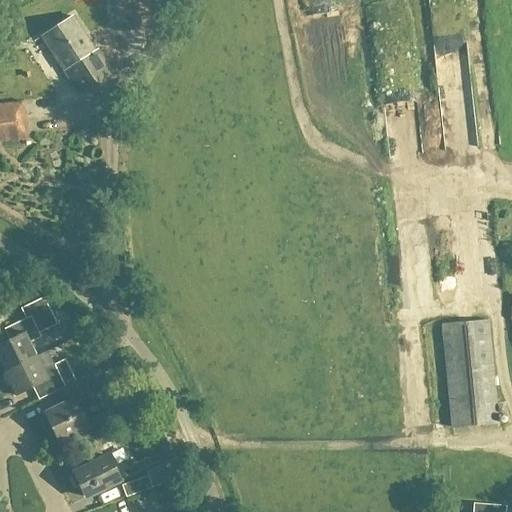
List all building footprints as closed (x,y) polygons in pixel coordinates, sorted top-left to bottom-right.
[(41,39),(64,73),(94,53),(72,19),(41,39)] [(94,53),(64,73),(79,96),(111,75),(96,52),(94,53)] [(0,106),(0,142),(29,138),(23,103),(0,106)] [(0,366),(4,374),(37,358),(30,345),(41,339),(39,335),(57,326),(42,298),(19,309),(25,321),(4,332),(9,343),(0,347),(0,366)] [(497,426),(487,323),(442,327),(452,430),(497,426)] [(38,401),(60,390),(65,387),(54,366),(44,372),(37,358),(4,374),(16,397),(32,389),(38,401)] [(65,387),(60,390),(66,403),(45,414),(60,444),(91,429),(82,411),(99,403),(85,377),(65,387)] [(87,498),(120,481),(108,456),(74,473),(87,498)] [(175,461),(162,468),(168,481),(182,475),(175,461)] [(152,488),(149,479),(147,476),(122,485),(126,498),(152,488)]
